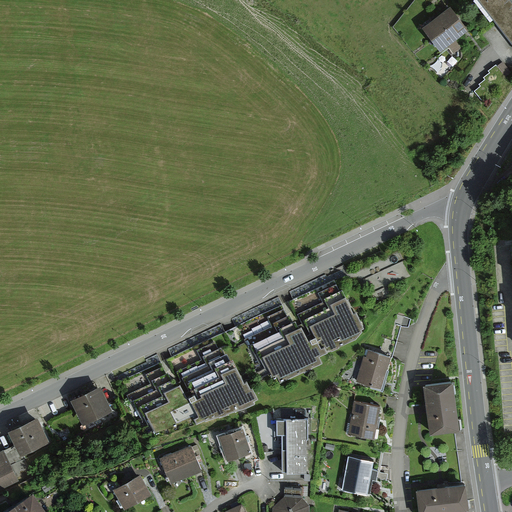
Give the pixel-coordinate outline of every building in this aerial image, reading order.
[(511,3),(509,0),(478,0),(511,42),(511,3)] [(469,31),(450,8),(422,30),(441,54),(469,31)] [(511,73),(503,60),(497,65),(506,77),(511,73)] [(299,315),(302,320),(326,356),(361,340),(371,329),(364,312),(360,313),(353,297),(351,298),(348,290),(339,294),(336,287),(322,293),(326,303),(299,315)] [(329,363),(326,356),(302,320),(294,324),(291,317),(288,319),(284,311),(269,318),(273,328),(244,341),(254,365),(256,364),(260,372),(263,370),(266,378),(276,373),(278,378),(282,376),(285,382),(329,363)] [(179,379),(199,417),(202,424),(260,404),(259,400),(265,398),(260,387),(258,388),(255,380),(253,381),(246,364),(243,365),(240,358),(235,360),(233,353),(228,356),(225,348),(220,350),(217,343),(199,351),(203,362),(177,373),(179,379)] [(381,385),(389,355),(367,348),(358,379),(381,385)] [(199,417),(179,379),(174,381),(170,374),(166,375),(163,368),(147,375),(151,386),(128,396),(139,423),(142,421),(145,428),(148,427),(151,434),(158,431),(159,434),(199,417)] [(431,434),(460,430),(453,380),(424,383),(431,434)] [(115,412),(102,385),(72,400),(85,426),(115,412)] [(379,415),(381,404),(354,399),(349,433),(377,438),(380,416),(379,415)] [(308,468),(307,437),(310,437),(310,415),(306,416),(306,414),(282,415),(282,416),(277,416),(278,431),(283,431),(283,469),(308,468)] [(53,441),(41,417),(10,432),(22,456),(53,441)] [(250,450),(242,426),(221,434),(229,457),(243,452),(244,457),(251,455),(249,450),(250,450)] [(200,468),(191,445),(162,457),(171,480),(200,468)] [(0,488),(17,480),(2,448),(0,449),(0,488)] [(368,493),(374,459),(348,455),(342,489),(368,493)] [(126,504),(149,491),(140,474),(116,487),(126,504)] [(419,511),(450,511),(468,509),(463,478),(416,485),(419,511)] [(308,511),(309,504),(302,496),(302,486),(284,486),(284,495),(272,506),(274,511),(308,511)] [(46,511),(35,497),(14,511),(46,511)] [(223,510),(223,511),(244,511),(240,502),(223,510)]
